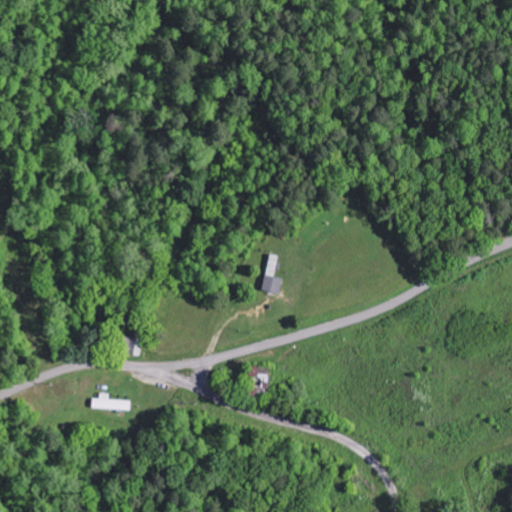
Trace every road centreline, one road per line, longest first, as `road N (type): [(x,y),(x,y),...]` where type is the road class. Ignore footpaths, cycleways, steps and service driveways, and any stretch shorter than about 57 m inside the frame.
road 1 (residential): [(0,395),(78,368),(178,370),(247,354),(373,314),(511,242)]
road 2 (residential): [(397,511),(378,468),(335,437),(141,370)]
